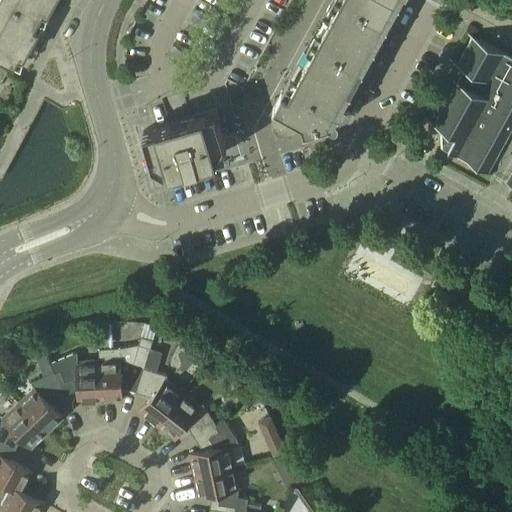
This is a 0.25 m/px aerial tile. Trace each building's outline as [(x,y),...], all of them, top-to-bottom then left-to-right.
[(0,0),(0,55),(19,65),(54,0),(0,0)] [(287,134),(304,129),(335,120),(400,0),(339,0),(288,93),(282,89),(273,105),(280,108),(274,119),(273,122),(273,127),(276,132),(281,135),(287,134)] [(456,82),(434,123),(430,121),(429,122),(455,137),(448,151),(492,175),(493,174),(489,172),(511,128),(511,56),(468,33),(468,34),(472,36),(457,63),(453,61),(453,62),(464,68),(457,81),(453,79),(452,80),(456,82)] [(216,109),(164,124),(143,130),(152,162),(169,171),(186,166),(186,167),(200,163),(200,162),(216,157),(225,140),(224,135),(216,109)] [(98,323),(99,335),(111,335),(111,323),(98,323)] [(46,352),(56,349),(52,333),(42,337),(46,352)] [(120,348),(98,349),(99,360),(100,401),(123,399),(122,386),(136,391),(144,367),(150,347),(153,339),(141,336),(139,344),(120,348)] [(144,367),(136,391),(152,396),(140,411),(158,424),(182,392),(166,379),(167,375),(158,372),(164,351),(150,347),(144,367)] [(73,353),(51,362),(64,394),(78,389),(78,402),(100,401),(99,360),(76,361),(76,351),(73,353)] [(34,388),(19,402),(47,432),(63,416),(48,401),(64,394),(51,362),(40,367),(38,367),(42,377),(31,381),(34,388)] [(182,392),(158,424),(175,438),(186,423),(195,437),(216,424),(203,403),(199,405),(182,392)] [(3,418),(0,423),(0,439),(16,448),(21,437),(31,447),(47,432),(19,402),(3,417),(3,418)] [(190,452),(195,474),(234,466),(230,444),(239,438),(226,417),(216,424),(195,437),(203,449),(190,452)] [(281,438),(274,441),(270,449),(274,456),(287,450),(281,438)] [(10,458),(16,448),(0,439),(0,478),(8,484),(9,483),(22,490),(23,490),(33,471),(10,458)] [(287,452),(273,460),(278,469),(292,461),(287,452)] [(239,487),(234,466),(195,474),(199,496),(212,493),(210,508),(234,511),(237,511),(246,511),(249,496),(237,494),(238,487),(239,487)] [(39,511),(45,502),(23,490),(22,490),(9,483),(8,484),(0,478),(0,511),(39,511)] [(288,503),(299,509),(306,498),(294,491),(288,503)] [(248,509),(258,511),(260,499),(250,498),(248,509)]
